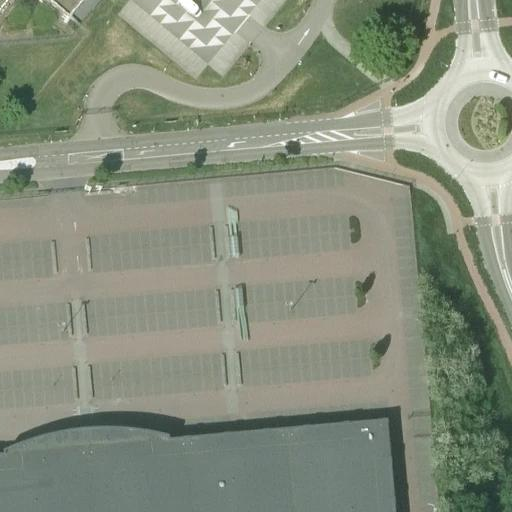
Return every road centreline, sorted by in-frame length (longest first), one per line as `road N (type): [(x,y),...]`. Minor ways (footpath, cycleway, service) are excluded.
road 1 (residential): [(337,135),(0,167)]
road 2 (unknown): [(384,383),(400,511)]
